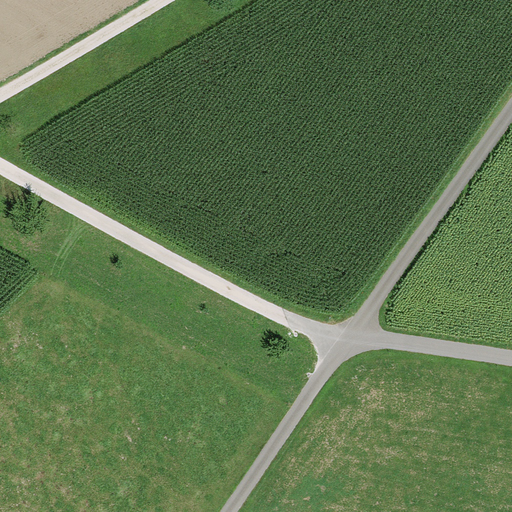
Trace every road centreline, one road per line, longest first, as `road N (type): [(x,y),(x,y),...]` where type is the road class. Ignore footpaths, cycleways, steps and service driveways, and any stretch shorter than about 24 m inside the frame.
road 1 (track): [(349,337),(277,316),(0,166)]
road 2 (unclassified): [(349,337),(511,107)]
road 3 (unclassified): [(227,511),(349,337)]
road 4 (track): [(0,93),(160,0)]
road 5 (unclassified): [(511,360),(349,337)]
